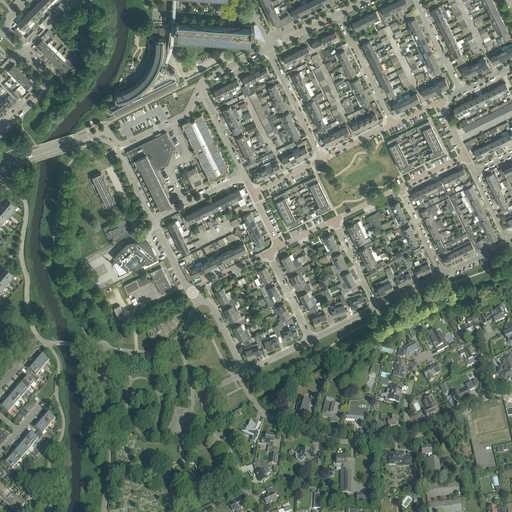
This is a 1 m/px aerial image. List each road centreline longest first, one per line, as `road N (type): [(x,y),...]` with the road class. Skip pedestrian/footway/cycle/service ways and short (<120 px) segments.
road 1 (residential): [(408,438),(337,442),(258,409),(239,375)]
road 2 (unclassified): [(254,511),(203,404),(207,392),(239,375)]
road 3 (unclassified): [(104,511),(111,416),(103,348)]
road 4 (residential): [(0,132),(43,84),(0,29)]
road 5 (residential): [(321,159),(269,47)]
road 6 (residential): [(391,125),(338,14)]
